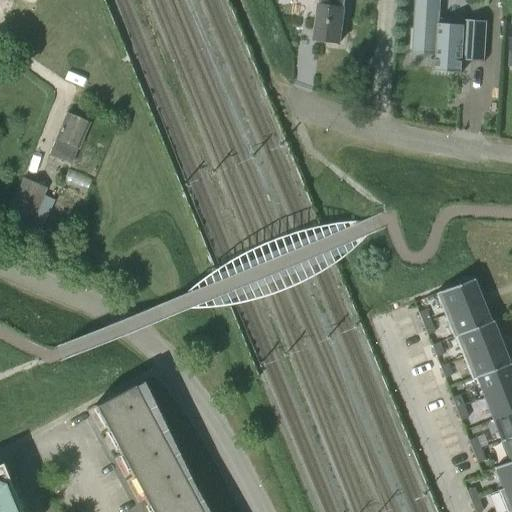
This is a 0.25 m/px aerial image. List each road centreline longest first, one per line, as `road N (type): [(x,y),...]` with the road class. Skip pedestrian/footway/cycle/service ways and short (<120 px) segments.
road 1 (residential): [(261,511),(215,424),(153,344),(114,313),(0,266)]
road 2 (residential): [(511,155),(297,106)]
road 3 (residential): [(381,324),(459,511)]
